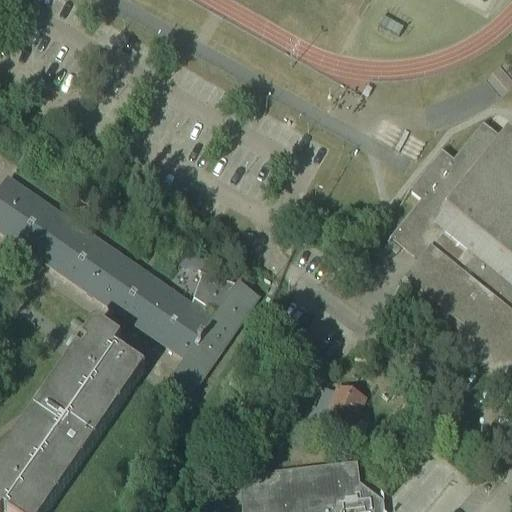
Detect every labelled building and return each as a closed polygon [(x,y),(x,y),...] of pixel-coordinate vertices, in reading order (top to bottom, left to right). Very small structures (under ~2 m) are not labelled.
[(7,118),(17,125),(20,121),(10,114),(7,118)] [(392,240),(391,241),(403,250),(404,251),(406,251),(407,250),(408,249),(423,261),(419,266),(403,285),(404,285),(468,337),(500,363),(511,372),(511,140),(510,139),(508,138),(509,136),(508,135),(502,143),(495,138),(483,128),(453,165),(441,156),(409,194),(410,194),(421,204),(397,234),(392,240)] [(191,400),(233,339),(237,332),(257,304),(237,290),(198,277),(198,278),(201,279),(191,309),(9,184),(0,196),(0,237),(185,365),(171,386),(191,400)] [(350,275),(359,282),(371,268),(362,261),(350,275)] [(0,511),(49,511),(144,375),(119,357),(118,358),(114,355),(120,345),(94,327),(81,347),(74,342),(68,349),(76,355),(0,464),(0,511)] [(348,441),(351,434),(364,403),(337,392),(321,430),(348,441)] [(316,435),(324,415),(312,410),(304,431),(316,435)] [(382,511),(382,505),(360,487),(357,466),(237,481),(240,511),(382,511)]
